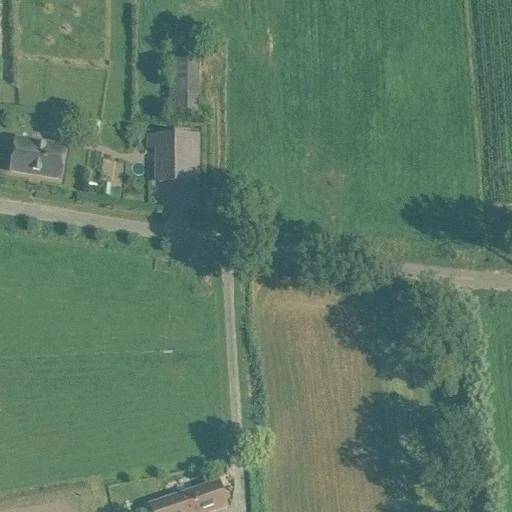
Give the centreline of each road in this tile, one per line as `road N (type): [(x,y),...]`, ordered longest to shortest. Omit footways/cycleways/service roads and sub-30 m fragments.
road 1 (unclassified): [(445,276),(0,206)]
road 2 (unclassified): [(477,511),(445,276)]
